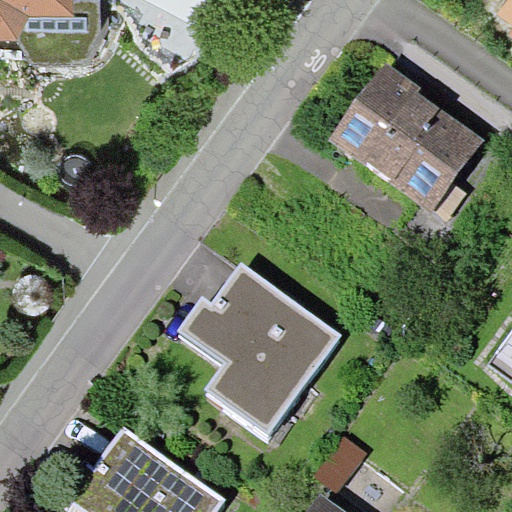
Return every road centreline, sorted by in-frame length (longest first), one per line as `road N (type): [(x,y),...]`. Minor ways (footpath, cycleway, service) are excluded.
road 1 (residential): [(344,0),(124,287)]
road 2 (residential): [(124,287),(0,456)]
road 3 (residential): [(0,207),(124,287)]
